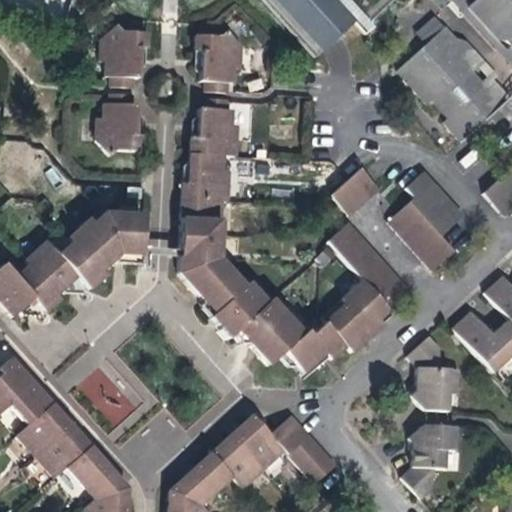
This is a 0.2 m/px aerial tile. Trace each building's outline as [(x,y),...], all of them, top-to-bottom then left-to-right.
[(263,0),(317,57),(364,14),(350,0),(263,0)] [(511,0),(448,0),(510,68),(511,66),(511,54),(502,43),(495,43),(464,8),(473,0),(511,0)] [(511,0),(473,0),(464,8),(495,43),(502,43),(511,54),(511,0)] [(109,79),(109,89),(129,90),(129,80),(135,80),(135,64),(136,50),(142,50),(143,34),(119,33),(112,26),(96,40),(95,63),(103,64),(102,78),(109,79)] [(442,123),(459,142),(500,105),(508,98),(491,81),(495,77),(466,44),(454,39),(442,27),(393,71),(426,106),(433,106),(446,120),(442,123)] [(220,38),(194,37),(192,53),(200,54),(199,65),(198,84),(203,84),(203,94),(225,94),(225,85),(231,85),(232,70),(239,70),(240,48),(226,34),(220,38)] [(129,96),(108,95),(108,105),(101,105),(100,121),(93,120),(91,140),(107,156),(114,152),(138,153),(139,137),(132,136),(133,123),(134,107),(129,107),(129,96)] [(188,140),(187,165),(186,186),(181,185),(180,203),(178,250),(177,275),(201,301),(204,298),(216,310),(207,319),(214,327),(213,332),(222,341),(227,341),(239,330),(252,343),(248,346),(267,367),(281,354),(302,377),(325,357),(330,362),(345,349),(350,354),(381,326),(377,321),(388,310),(360,281),(338,301),(342,306),(308,337),(304,332),(300,335),(269,301),(264,305),(244,283),(240,287),(217,261),(219,204),(226,205),(227,173),(221,172),(222,157),(236,158),(237,127),(230,127),(230,112),(225,112),(225,101),(203,102),(203,110),(197,110),(196,126),(196,140),(188,140)] [(511,165),(481,194),(501,216),(511,205),(511,165)] [(348,218),(358,209),(368,199),(377,191),(358,171),(329,197),(348,218)] [(451,253),(437,238),(461,218),(430,183),(386,223),(430,272),(451,253)] [(138,257),(139,217),(101,214),(90,224),(85,220),(65,239),(69,243),(56,255),(44,241),(23,260),(28,265),(13,278),(1,265),(0,265),(0,304),(11,317),(31,299),(43,312),(58,298),(55,295),(74,277),(86,290),(100,276),(97,273),(115,255),(138,257)] [(347,225),(326,246),(388,310),(410,289),(347,225)] [(511,290),(510,288),(501,278),(483,295),(507,322),(497,331),(490,337),(469,314),(450,331),(489,374),(511,354),(511,290)] [(421,412),(445,413),(446,395),(456,395),(458,371),(436,371),(437,352),(426,339),(405,360),(414,370),(413,382),(413,393),(406,397),(421,412)] [(0,415),(7,408),(26,427),(14,438),(33,459),(52,479),(64,469),(91,500),(78,510),(80,511),(123,511),(125,489),(104,465),(69,427),(51,407),(24,377),(9,360),(0,368),(0,415)] [(202,511),(199,508),(230,479),(239,489),(282,453),(312,486),(333,466),(289,418),(269,438),(250,418),(241,426),(216,449),(180,481),(166,492),(164,511),(202,511)] [(409,469),(399,478),(419,502),(430,491),(431,470),(443,470),(443,453),(454,453),(455,429),(420,429),(404,441),(410,447),(409,458),(409,469)]
